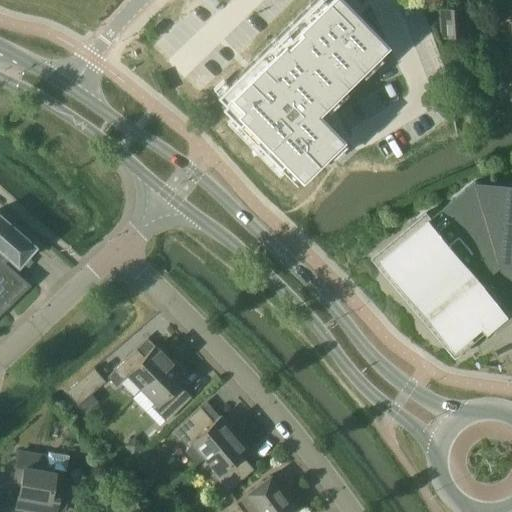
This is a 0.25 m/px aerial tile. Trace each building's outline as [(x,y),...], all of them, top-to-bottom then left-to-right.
[(236,75),(216,94),(224,103),(221,106),(294,181),(341,135),(330,124),(329,123),(315,109),(324,100),(325,99),(385,41),(360,15),(356,12),(347,2),(344,0),(312,0),(289,23),(249,62),(249,63),(242,70),(241,69),(236,75)] [(438,8),(439,38),(467,37),(466,7),(438,8)] [(377,254),(460,353),(507,314),(502,308),(511,300),(511,186),(474,183),(429,221),(424,215),(377,254)] [(15,228),(0,215),(0,249),(8,257),(16,264),(33,244),(15,228)] [(8,257),(0,249),(0,311),(8,304),(29,284),(3,261),(8,257)] [(128,374),(141,387),(169,360),(157,348),(156,350),(146,340),(136,350),(135,348),(106,376),(115,386),(128,374)] [(150,406),(165,421),(190,397),(176,383),(182,377),(177,371),(178,369),(169,360),(141,387),(154,401),(150,406)] [(92,367),(65,390),(76,404),(90,392),(104,381),(92,367)] [(90,392),(76,404),(84,414),(98,402),(90,392)] [(192,442),(204,456),(234,431),(226,421),(224,422),(218,416),(212,422),(199,407),(173,429),(187,446),(192,442)] [(212,475),(226,491),(252,469),(239,454),(246,448),(241,442),(243,441),(234,431),(204,456),(216,471),(212,475)] [(54,511),(59,485),(51,484),(53,471),(52,471),(52,469),(66,471),(68,455),(47,452),(47,457),(42,456),(18,451),(13,480),(20,481),(16,507),(27,509),(26,511),(54,511)] [(154,464),(145,453),(135,462),(144,472),(154,464)] [(293,511),(297,510),(287,497),(285,498),(269,476),(234,501),(241,511),(293,511)]
